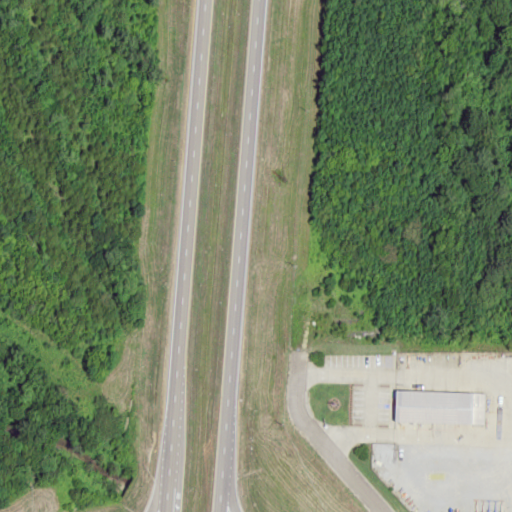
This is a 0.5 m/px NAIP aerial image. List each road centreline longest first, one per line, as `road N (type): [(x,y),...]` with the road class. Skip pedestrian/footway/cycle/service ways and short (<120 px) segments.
road 1 (trunk): [(220,470),(259,0)]
road 2 (trunk): [(196,0),(160,470)]
